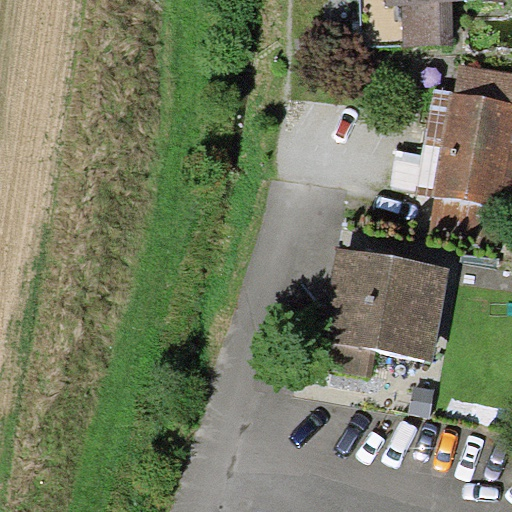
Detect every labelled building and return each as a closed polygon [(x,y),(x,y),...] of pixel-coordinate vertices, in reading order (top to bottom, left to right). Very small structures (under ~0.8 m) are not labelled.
[(503,0),(359,0),(362,52),(455,49),(453,7),(504,5),(503,0)] [(511,74),(458,66),(453,94),(433,90),(416,198),(435,200),(504,212),(511,213),(511,74)] [(504,212),(435,200),(428,239),(498,250),(504,212)] [(450,275),(337,255),(321,348),(433,367),(450,275)] [(430,420),(435,391),(414,388),(410,417),(430,420)]
